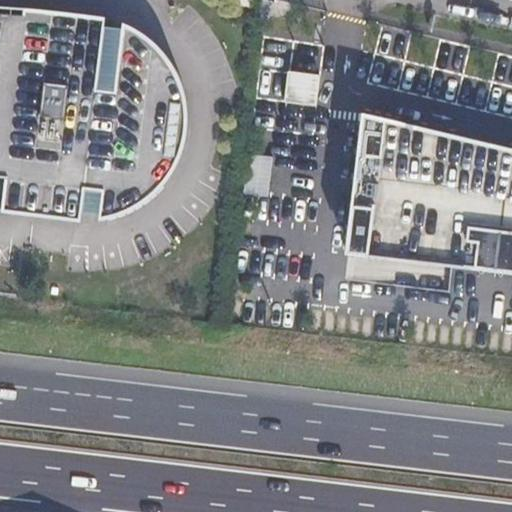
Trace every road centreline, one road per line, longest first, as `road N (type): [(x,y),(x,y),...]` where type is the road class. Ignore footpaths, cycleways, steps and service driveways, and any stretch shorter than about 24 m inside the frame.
road 1 (motorway): [(511,453),(0,394)]
road 2 (motorway): [(0,472),(343,511)]
